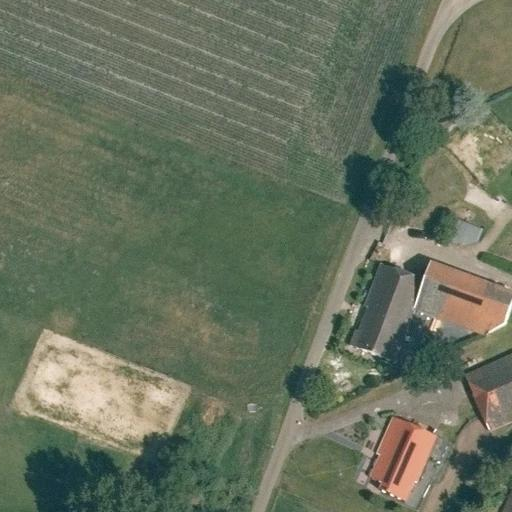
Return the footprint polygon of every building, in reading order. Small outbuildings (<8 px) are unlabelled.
[(482,249),(489,230),(453,218),(446,237),(482,249)] [(444,251),(447,241),(424,234),(421,244),(444,251)] [(356,333),(350,349),(394,366),(415,313),(483,339),(505,328),(511,311),(511,302),(429,270),(424,284),(381,267),(364,309),(368,311),(359,334),(356,333)] [(489,434),(511,423),(511,355),(464,377),(489,434)] [(370,481),(383,487),(380,493),(405,504),(413,485),(416,486),(428,459),(440,464),(449,445),(393,420),(377,457),(380,458),(370,481)] [(158,468),(147,496),(161,501),(172,473),(158,468)] [(207,511),(217,490),(186,477),(176,501),(203,511),(207,511)] [(511,511),(511,493),(503,511),(511,511)]
